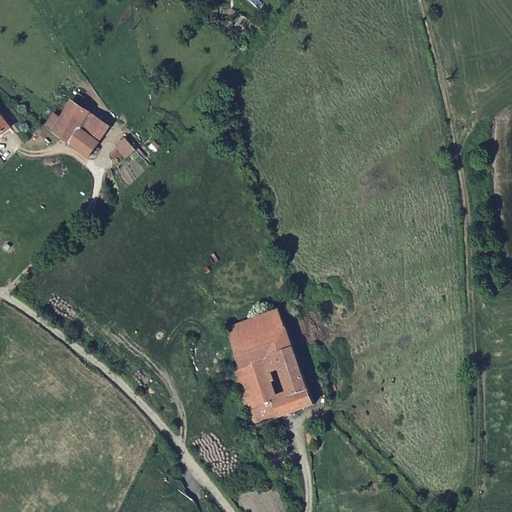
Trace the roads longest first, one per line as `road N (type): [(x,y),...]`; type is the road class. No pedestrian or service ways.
road 1 (track): [(422,0),(461,175),(471,320),(477,460),(455,511)]
road 2 (unclassified): [(230,511),(111,376),(0,295)]
road 3 (track): [(422,511),(337,421),(315,417),(300,425)]
